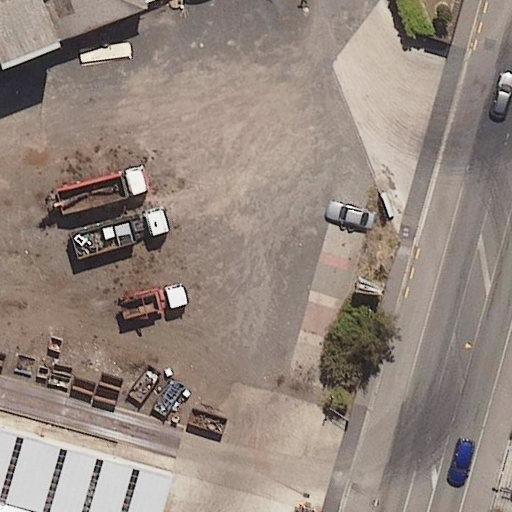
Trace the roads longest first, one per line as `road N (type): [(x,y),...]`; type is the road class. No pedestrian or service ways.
road 1 (secondary): [(511,161),(447,394)]
road 2 (secondary): [(447,394),(415,511)]
